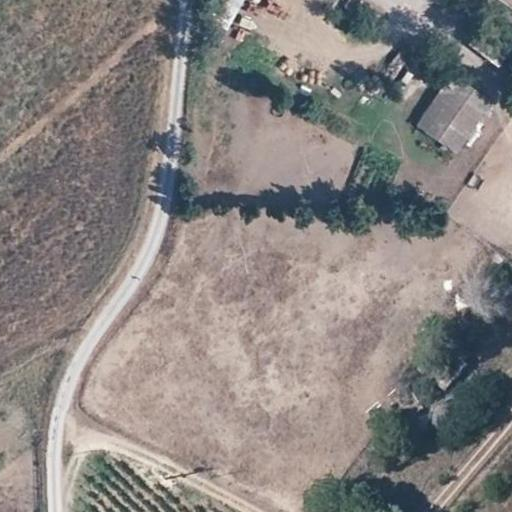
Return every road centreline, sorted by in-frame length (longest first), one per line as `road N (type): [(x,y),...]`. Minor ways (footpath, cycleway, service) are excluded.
road 1 (track): [(183,0),(165,210),(90,323),(52,449),(54,511)]
road 2 (unknown): [(62,418),(262,511)]
